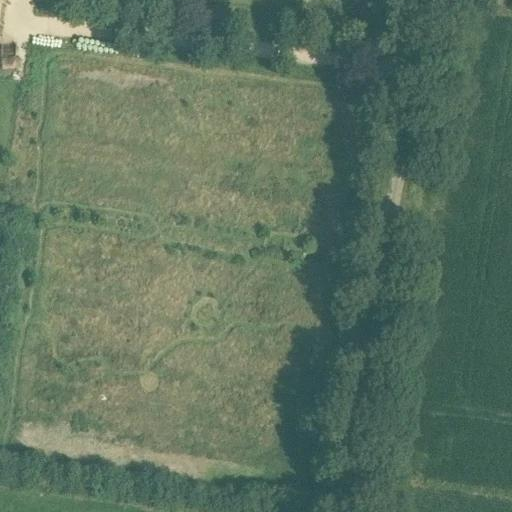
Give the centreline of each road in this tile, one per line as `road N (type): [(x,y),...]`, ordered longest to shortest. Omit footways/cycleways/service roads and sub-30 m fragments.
road 1 (unclassified): [(348,511),(421,0)]
road 2 (unknown): [(0,16),(411,68)]
